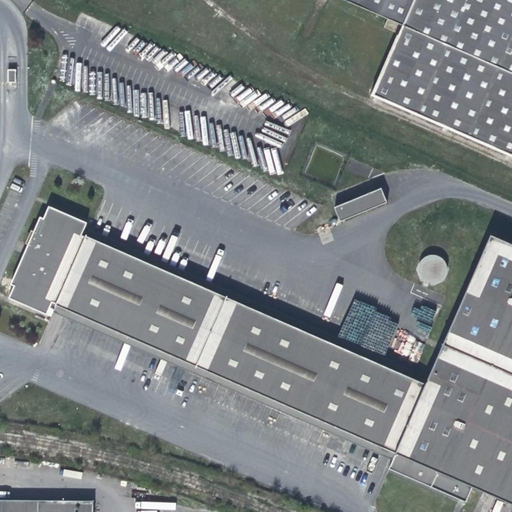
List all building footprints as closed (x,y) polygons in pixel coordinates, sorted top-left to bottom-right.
[(511,0),(339,0),(388,21),(385,29),(399,35),(371,97),(511,158),(511,0)] [(16,70),(8,70),(8,82),(16,83),(16,70)] [(387,204),(381,189),(334,209),(341,223),(387,204)] [(92,225),(49,208),(45,219),(41,217),(34,233),(11,284),(15,287),(9,300),(52,318),(54,314),(57,307),(396,454),(393,461),(389,470),(466,503),(473,488),(511,505),(511,245),(491,236),(426,385),(410,378),(87,237),(90,231),(92,225)] [(413,371),(90,231),(87,237),(410,378),(413,371)] [(442,260),(439,258),(436,256),(432,256),(428,257),(425,258),(422,261),(420,264),(418,268),(418,271),(419,275),(421,279),(423,281),(426,284),(430,285),(434,285),(437,284),(441,283),(444,280),(446,277),(447,274),(447,270),(447,266),(445,263),(442,260)] [(396,454),(57,307),(54,314),(393,461),(396,454)] [(0,511),(98,511),(98,502),(0,500),(0,511)]
